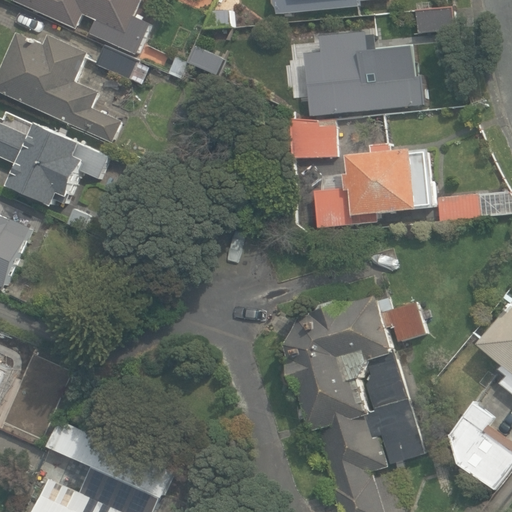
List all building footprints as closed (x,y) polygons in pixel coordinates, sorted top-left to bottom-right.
[(95,34),(142,55),(155,24),(139,17),(146,0),(18,0),(82,29),(88,15),(101,20),(95,34)] [(280,0),(282,14),(360,7),(360,2),(375,0),(280,0)] [(422,11),(423,33),(459,30),(457,8),(422,11)] [(216,12),(209,30),(236,27),(234,10),(216,12)] [(310,54),(317,117),(426,106),(423,75),(410,76),(407,45),(385,47),(383,31),(325,37),(326,52),(310,54)] [(0,80),(0,90),(116,145),(126,124),(96,110),(105,91),(81,80),(93,54),(57,37),(54,44),(48,42),(46,47),(21,35),(0,80)] [(101,66),(147,85),(154,68),(143,64),(144,60),(109,45),(101,66)] [(193,64),(221,76),(229,59),(201,46),(193,64)] [(173,73),(185,79),(192,64),(179,58),(173,73)] [(295,122),(298,160),(342,156),(339,118),(295,122)] [(14,188),(58,207),(64,193),(73,197),(85,171),(104,179),(115,156),(42,123),(38,131),(12,120),(10,125),(3,121),(0,127),(0,155),(24,166),(14,188)] [(320,192),(324,228),(383,223),(382,214),(424,210),(423,209),(438,208),(432,150),(417,152),(417,149),(395,152),(394,144),(374,146),(374,154),(353,156),(355,174),(350,175),(351,189),(320,192)] [(511,191),(443,198),(445,222),(511,214),(511,191)] [(70,223),(87,231),(94,216),(77,208),(70,223)] [(0,284),(8,288),(35,228),(0,213),(0,284)] [(428,332),(419,304),(398,310),(394,300),(386,302),(383,295),(350,306),(342,302),(328,306),(325,313),(305,319),(293,347),(296,357),(294,358),(297,367),(292,369),(289,376),(292,385),(299,387),(302,386),(307,402),(299,404),(304,421),(313,418),(316,427),(322,425),(341,485),(338,486),(345,511),(409,511),(398,475),(380,481),(378,475),(376,475),(375,472),(391,467),(381,435),(386,433),(395,464),(432,452),(398,342),(428,332)] [(505,384),(511,390),(511,313),(486,345),(510,364),(504,371),(511,376),(505,384)] [(0,359),(0,363),(36,381),(49,354),(11,336),(0,359)] [(0,405),(14,373),(0,366),(0,405)] [(464,464),(498,489),(511,470),(511,439),(493,425),(498,418),(479,404),(455,436),(464,464)] [(51,448),(165,500),(170,490),(176,493),(184,476),(64,421),(51,448)] [(39,511),(127,511),(54,479),(39,511)]
